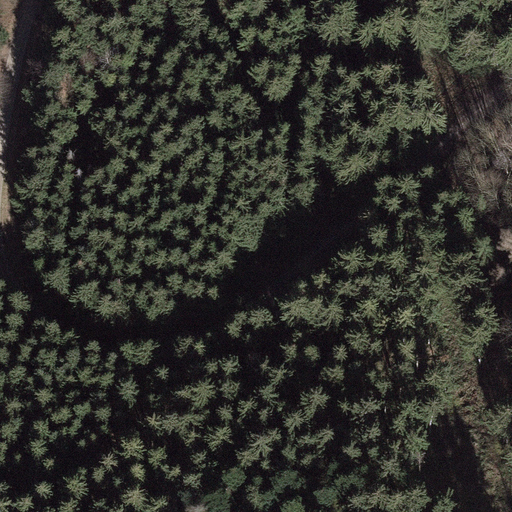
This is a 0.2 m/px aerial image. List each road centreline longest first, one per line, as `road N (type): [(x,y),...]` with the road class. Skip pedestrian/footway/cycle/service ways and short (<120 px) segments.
road 1 (track): [(511,87),(258,305),(177,346),(95,349),(18,300),(0,245)]
road 2 (track): [(0,175),(28,0)]
